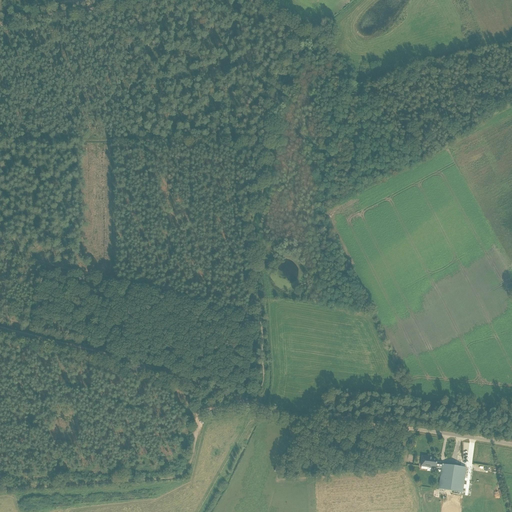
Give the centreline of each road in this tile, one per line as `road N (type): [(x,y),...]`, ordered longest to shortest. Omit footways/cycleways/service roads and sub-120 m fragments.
road 1 (track): [(258,404),(260,314),(247,222),(274,86),(296,31),(260,0)]
road 2 (track): [(0,488),(88,477),(186,478),(200,411),(252,406)]
road 3 (track): [(0,328),(128,359),(258,404)]
road 4 (track): [(258,404),(325,422),(392,426)]
